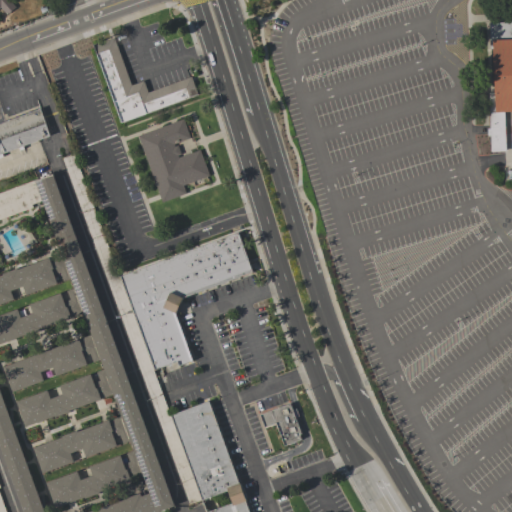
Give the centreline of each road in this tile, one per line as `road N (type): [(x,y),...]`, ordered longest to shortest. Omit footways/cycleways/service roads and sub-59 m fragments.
road 1 (primary): [(194,0),(315,372)]
road 2 (primary): [(308,275),(259,114)]
road 3 (primary): [(259,114),(221,0)]
